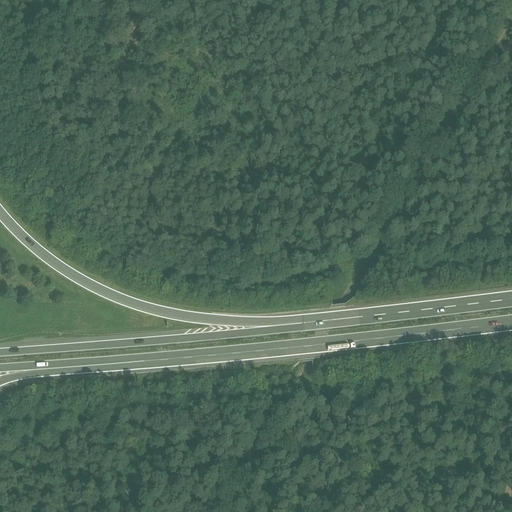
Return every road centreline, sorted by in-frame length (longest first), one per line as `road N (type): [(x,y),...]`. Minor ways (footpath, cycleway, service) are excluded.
road 1 (track): [(511,22),(217,511)]
road 2 (trunk): [(40,367),(511,319)]
road 3 (motorway): [(271,331),(170,316),(108,295),(50,261),(0,213)]
road 4 (trunk): [(271,331),(0,354)]
road 5 (trunk): [(511,304),(271,331)]
